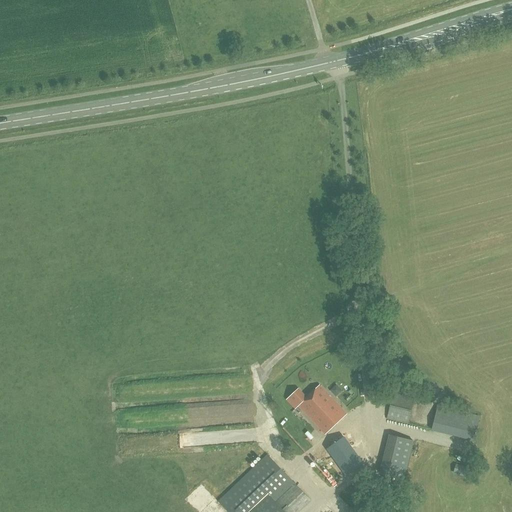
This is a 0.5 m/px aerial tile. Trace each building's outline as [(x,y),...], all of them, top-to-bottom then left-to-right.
[(228,380),(206,380),(207,396),(228,395),(228,380)] [(298,389),(287,400),(296,409),(299,406),(302,409),(326,435),(346,414),(319,385),(306,398),(298,389)] [(414,399),(394,394),(388,418),(408,423),(414,399)] [(479,416),(438,406),(432,429),(473,440),(479,416)] [(404,480),(413,441),(390,435),(380,474),(404,480)] [(350,446),(344,437),(327,449),(333,458),(346,475),(363,463),(350,446)] [(228,511),(298,511),(310,500),(294,483),(267,455),(218,501),(228,511)] [(459,468),(456,474),(469,479),(472,472),(459,468)]
